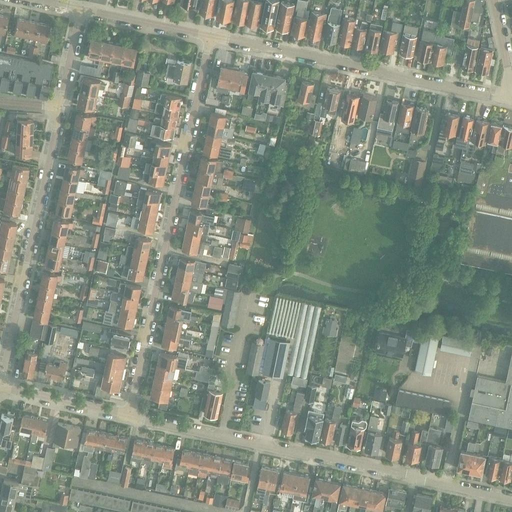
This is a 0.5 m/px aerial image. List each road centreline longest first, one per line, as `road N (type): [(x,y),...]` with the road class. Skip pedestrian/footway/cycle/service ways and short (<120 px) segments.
road 1 (residential): [(210,37),(129,416)]
road 2 (residential): [(210,37),(505,98)]
road 3 (residential): [(0,387),(57,107)]
road 4 (residential): [(447,487),(222,438)]
road 5 (residential): [(222,438),(255,298)]
road 6 (residential): [(129,416),(0,387)]
road 7 (residential): [(81,13),(210,37)]
road 8 (residential): [(447,487),(470,368)]
